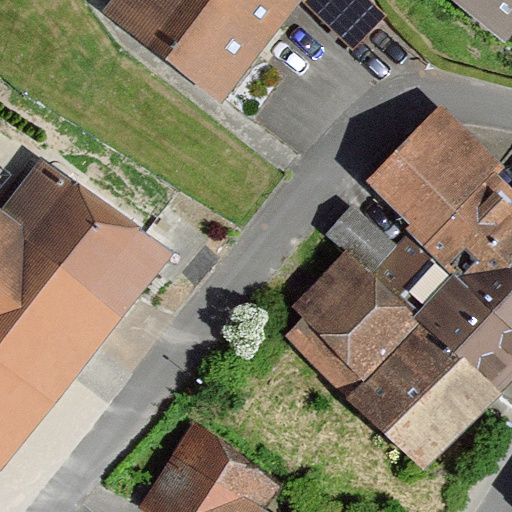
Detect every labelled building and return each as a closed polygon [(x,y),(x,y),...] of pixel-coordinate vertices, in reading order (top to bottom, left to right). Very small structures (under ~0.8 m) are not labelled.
[(299,0),(115,0),(101,18),(219,107),(299,0)] [(383,17),(363,0),(308,0),(301,9),(351,53),(383,17)] [(511,0),(436,0),(493,49),(511,26),(511,0)] [(353,253),(275,330),(422,470),(511,379),(511,183),(437,109),(358,188),(439,269),(404,304),(353,253)] [(0,215),(0,477),(162,256),(37,165),(0,215)] [(264,511),(280,489),(191,433),(140,511),(264,511)]
